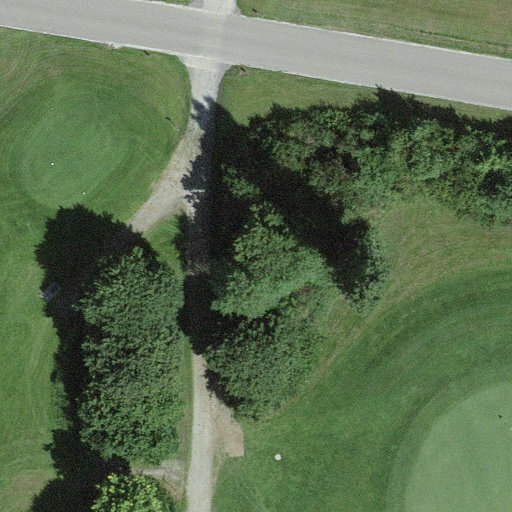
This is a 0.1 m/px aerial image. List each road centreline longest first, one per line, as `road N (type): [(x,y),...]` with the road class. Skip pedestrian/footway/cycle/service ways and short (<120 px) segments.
road 1 (unclassified): [(0,7),(511,90)]
road 2 (track): [(196,511),(207,42),(221,0)]
